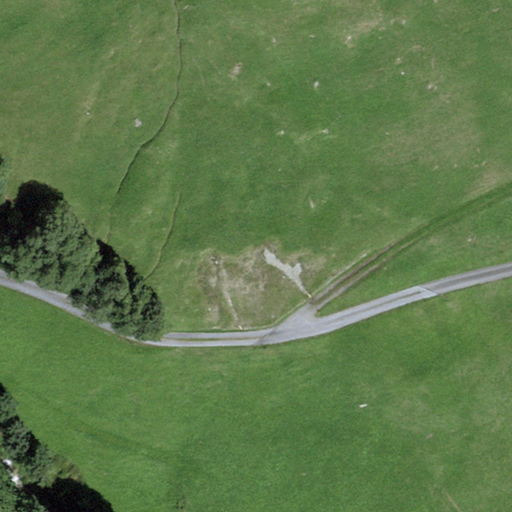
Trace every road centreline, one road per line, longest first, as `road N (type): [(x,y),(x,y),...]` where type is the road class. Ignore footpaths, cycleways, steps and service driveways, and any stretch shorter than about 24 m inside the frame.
road 1 (track): [(289,335),(327,293),(428,226),(511,187)]
road 2 (unclassified): [(289,335),(511,269)]
